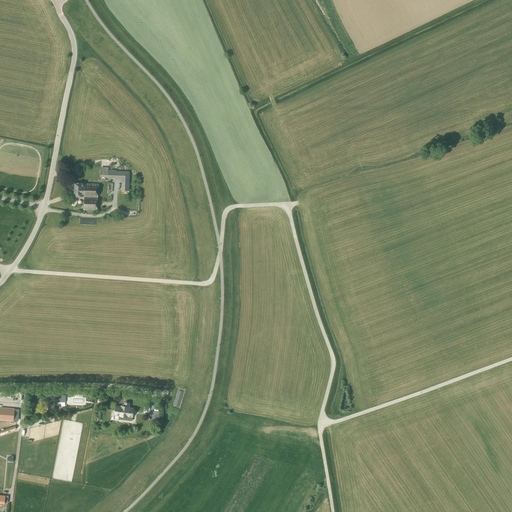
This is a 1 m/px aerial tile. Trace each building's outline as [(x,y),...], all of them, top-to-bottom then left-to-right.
[(122,172),(108,171),(108,179),(122,179),(122,172)] [(74,197),(84,197),(84,210),(97,210),(98,184),(75,183),(74,197)] [(115,411),(116,411),(116,415),(133,417),(134,408),(129,407),(129,403),(125,403),(124,408),(121,407),(116,406),(115,411)] [(0,419),(13,420),(14,409),(0,408),(0,419)] [(12,430),(13,430),(13,431),(15,431),(15,429),(16,429),(14,426),(0,430),(0,434),(0,435),(7,433),(7,432),(11,431),(11,432),(12,431),(12,430)]
